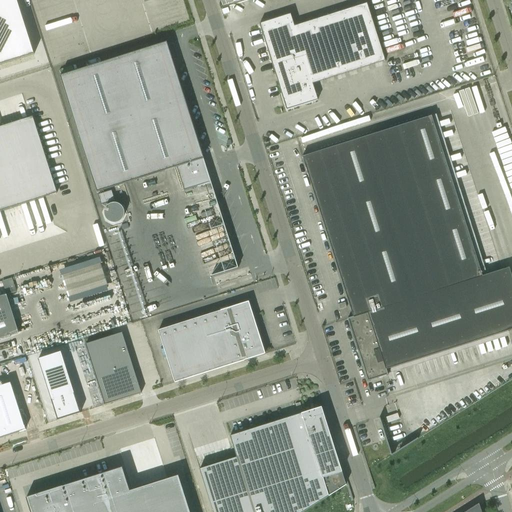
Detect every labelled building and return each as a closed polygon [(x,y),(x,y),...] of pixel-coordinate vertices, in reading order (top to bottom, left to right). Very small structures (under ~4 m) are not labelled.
[(16,0),(0,0),(0,64),(34,54),(22,19),(16,0)] [(290,14),(259,24),(285,106),(316,96),(312,84),(384,61),(366,4),(294,26),(290,14)] [(167,43),(60,76),(97,193),(177,168),(184,191),(209,183),(211,182),(167,43)] [(367,382),(381,377),(388,375),(386,369),(511,329),(511,279),(508,268),(482,276),(431,116),(301,157),(352,317),(347,319),(357,352),(367,382)] [(0,210),(57,193),(32,117),(0,126),(0,210)] [(111,191),(98,195),(101,204),(113,200),(111,191)] [(104,212),(104,213),(104,214),(104,215),(104,216),(104,217),(105,218),(105,219),(106,220),(107,221),(108,222),(109,222),(110,223),(111,223),(112,223),(113,223),(114,224),(115,223),(116,223),(117,223),(118,223),(118,222),(119,222),(120,221),(121,221),(121,220),(122,220),(122,219),(123,218),(123,217),(123,216),(124,216),(124,215),(124,214),(124,213),(124,212),(124,211),(123,210),(123,209),(123,208),(122,208),(122,207),(121,207),(121,206),(120,206),(120,205),(119,205),(118,204),(117,204),(116,204),(115,204),(115,203),(114,203),(113,203),(112,204),(111,204),(110,204),(109,204),(109,205),(108,205),(107,206),(106,207),(105,208),(105,209),(104,210),(104,211),(104,212)] [(6,294),(0,296),(0,337),(18,332),(12,313),(6,294)] [(248,301),(229,308),(157,330),(174,383),(265,354),(252,315),(248,301)] [(122,332),(85,344),(104,405),(141,393),(122,332)] [(61,352),(38,359),(57,420),(80,413),(61,352)] [(236,458),(199,468),(212,511),(304,511),(346,486),(321,408),(229,437),(236,458)] [(62,486),(25,498),(30,511),(189,511),(178,475),(129,491),(122,467),(120,468),(121,470),(119,471),(118,469),(113,471),(113,473),(62,486)]
